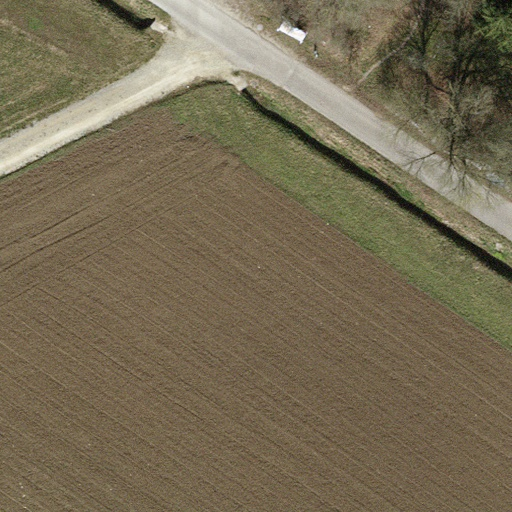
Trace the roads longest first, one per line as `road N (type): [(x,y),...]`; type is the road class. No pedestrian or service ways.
road 1 (residential): [(232,34),(511,220)]
road 2 (track): [(0,154),(232,34)]
